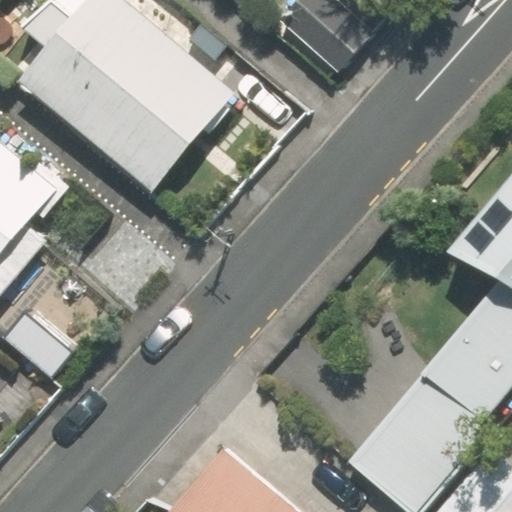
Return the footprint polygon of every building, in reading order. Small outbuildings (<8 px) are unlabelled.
[(157,187),(238,92),(127,0),(60,0),(26,34),(49,53),(28,78),(157,187)] [(338,0),(299,0),(285,17),(344,67),(375,31),(338,0)] [(33,227),(66,187),(0,132),(0,286),(43,235),(33,227)] [(414,511),(428,511),(511,407),(511,187),(457,250),(504,277),(354,465),(414,511)] [(170,510),(172,511),(303,511),(226,446),(170,510)] [(511,511),(511,469),(493,453),(442,511),(511,511)]
